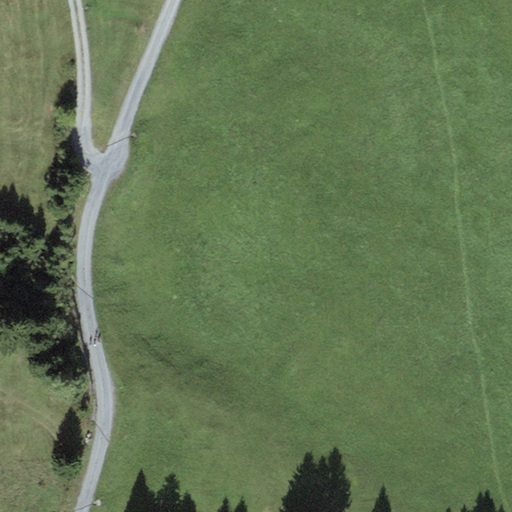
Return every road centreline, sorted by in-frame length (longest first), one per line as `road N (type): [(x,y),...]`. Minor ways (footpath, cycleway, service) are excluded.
road 1 (residential): [(172,0),(86,225),(85,312),(105,385),(81,511)]
road 2 (track): [(73,0),(84,80),(78,138),(104,168)]
